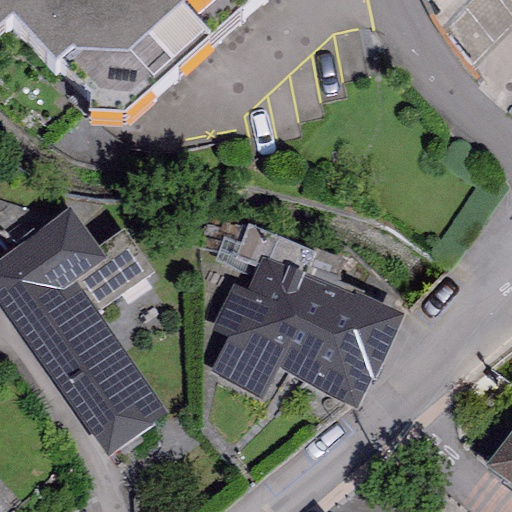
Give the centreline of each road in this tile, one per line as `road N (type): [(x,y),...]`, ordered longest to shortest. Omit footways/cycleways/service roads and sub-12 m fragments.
road 1 (residential): [(382,0),(475,122),(511,151)]
road 2 (residential): [(511,289),(447,343),(382,414)]
road 3 (residential): [(382,414),(254,511)]
road 4 (residential): [(485,511),(382,414)]
